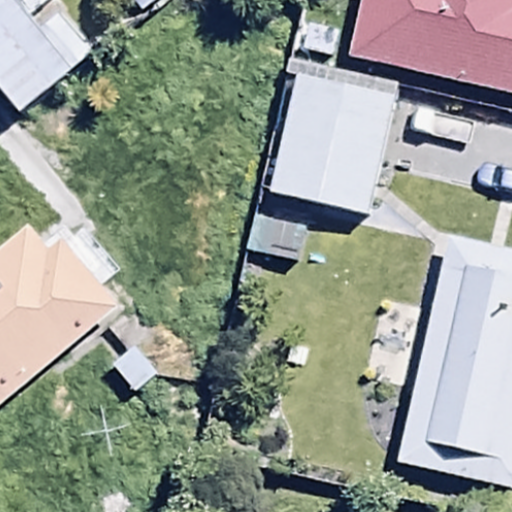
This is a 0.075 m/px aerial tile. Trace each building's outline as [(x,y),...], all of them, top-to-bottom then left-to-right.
[(39,36),(12,0),(0,0),(0,103),(12,120),(94,59),(63,18),(39,36)] [(511,0),(351,0),(340,59),(511,93),(511,0)] [(395,88),(292,67),(266,197),(368,218),(395,88)] [(0,247),(0,404),(110,309),(53,243),(43,251),(23,228),(0,247)] [(511,246),(443,232),(394,463),(511,487),(511,246)]
